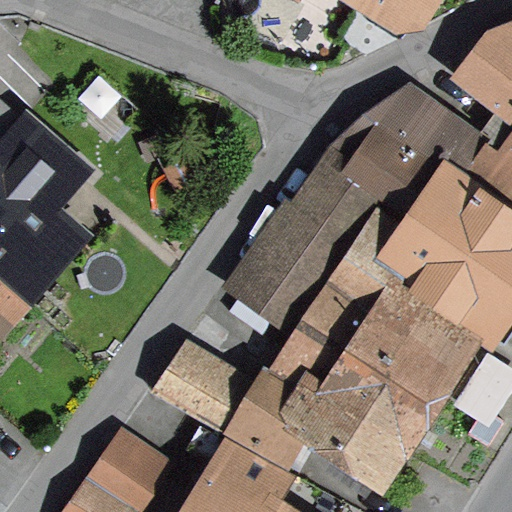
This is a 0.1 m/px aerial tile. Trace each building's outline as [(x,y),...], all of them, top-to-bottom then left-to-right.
[(382,0),(412,18),(423,0),(382,0)] [(503,107),(511,113),(511,33),(500,41),(469,81),(489,96),(503,107)] [(511,222),(449,178),(476,141),(403,89),(370,109),(342,136),(372,157),(356,180),(444,238),(416,278),(489,328),(511,294),(511,222)] [(511,113),(503,107),(484,132),(493,138),(463,178),(511,214),(511,113)] [(0,150),(0,280),(13,292),(66,233),(48,218),(58,207),(34,186),(57,160),(20,128),(0,150)] [(335,295),(329,291),(302,331),(422,413),(470,341),(414,304),(417,298),(396,284),(425,241),(387,217),(335,295)] [(302,305),(336,258),(288,224),(239,292),(300,331),(313,313),(302,305)] [(0,307),(13,292),(0,280),(0,307)] [(310,437),(377,481),(422,413),(302,331),(258,398),(182,347),(153,391),(282,461),(304,429),(312,434),(310,437)] [(486,415),(511,378),(511,363),(492,350),(460,396),(486,415)] [(288,511),(271,501),(288,474),(202,426),(187,449),(220,469),(192,511),(288,511)] [(128,511),(138,498),(141,500),(166,463),(121,432),(65,511),(128,511)]
